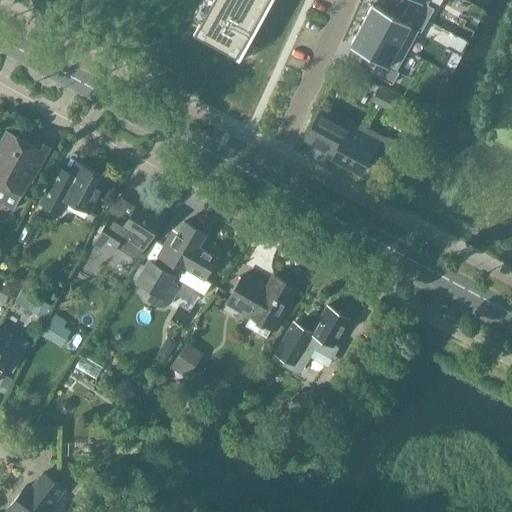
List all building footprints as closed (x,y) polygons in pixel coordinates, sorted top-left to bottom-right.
[(212,0),(194,33),(236,57),(266,0),(212,0)] [(411,0),(407,8),(428,20),(434,8),(427,4),(429,0),(411,0)] [(373,4),(362,25),(408,51),(419,31),(421,32),(428,20),(407,8),(401,19),(373,4)] [(362,25),(350,46),(378,61),(372,73),(393,84),(399,72),(397,71),(408,51),(362,25)] [(362,93),(368,81),(352,72),(346,84),(362,93)] [(385,90),(379,102),(390,108),(396,96),(385,90)] [(320,111),(306,139),(334,154),(332,158),(362,174),(379,141),(320,111)] [(33,184),(51,150),(37,143),(34,148),(7,133),(0,145),(0,203),(13,210),(20,196),(23,198),(31,183),(33,184)] [(380,152),(372,166),(379,169),(387,155),(380,152)] [(109,181),(77,164),(67,184),(55,177),(41,205),(61,215),(68,202),(91,215),(109,181)] [(110,216),(93,243),(111,255),(117,246),(137,259),(167,212),(141,194),(132,207),(122,224),(110,216)] [(200,247),(207,235),(208,233),(185,221),(163,261),(184,272),(186,270),(205,280),(217,257),(200,247)] [(149,262),(137,284),(152,292),(163,299),(174,279),(175,276),(149,262)] [(242,276),(226,303),(228,305),(226,309),(237,315),(239,311),(275,332),(300,290),(274,275),(273,276),(267,287),(265,290),(242,276)] [(8,281),(4,288),(6,294),(13,298),(19,287),(8,281)] [(37,297),(31,308),(44,315),(50,304),(37,297)] [(281,333),(270,352),(297,368),(308,350),(314,353),(316,350),(332,359),(339,347),(335,345),(350,319),(327,306),(311,333),(290,320),(282,334),(281,333)] [(55,314),(43,334),(62,346),(71,330),(61,324),(63,319),(55,314)] [(0,330),(0,374),(4,368),(14,374),(29,346),(0,330)] [(188,343),(171,366),(185,376),(201,353),(188,343)] [(163,346),(159,353),(167,358),(172,350),(166,346),(163,346)] [(6,376),(1,386),(9,390),(14,380),(6,376)] [(162,376),(156,383),(162,387),(167,380),(162,376)] [(60,401),(57,405),(58,410),(61,412),(66,412),(69,409),(68,404),(65,401),(60,401)] [(27,489),(9,511),(54,511),(56,510),(53,508),(66,492),(45,476),(31,492),(27,489)]
